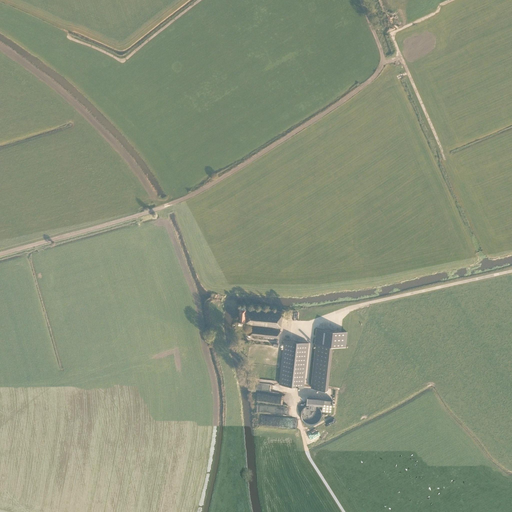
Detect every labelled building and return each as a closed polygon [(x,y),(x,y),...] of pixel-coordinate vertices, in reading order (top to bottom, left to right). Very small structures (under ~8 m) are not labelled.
[(441,2),(439,0),(410,0),(418,14),(441,2)] [(249,307),(245,307),(245,308),(239,308),(238,320),(237,325),(244,325),(245,323),(250,323),(249,335),(252,335),(252,336),(279,339),(283,311),(249,307)] [(315,343),(310,387),(327,389),(328,378),(332,348),(332,345),(344,346),(346,331),(323,329),(322,329),(321,329),(320,329),(319,329),(319,330),(318,330),(317,331),(317,332),(316,332),(315,334),(315,335),(315,337),(314,343),(315,343)] [(308,342),(283,340),(279,384),(304,386),(308,342)] [(332,400),(322,400),(321,412),(331,413),(332,400)] [(312,404),(311,404),(310,404),(309,404),(308,404),(307,404),(307,405),(306,405),(305,406),(304,406),(304,407),(303,407),(303,408),(302,408),(302,409),(302,410),(301,411),(301,412),(301,413),(301,414),(301,415),(301,416),(301,417),(301,418),(302,418),(302,419),(303,420),(303,421),(304,422),(305,422),(305,423),(306,423),(307,424),(308,424),(309,424),(310,424),(311,424),(313,424),(314,424),(315,424),(316,423),(317,422),(318,422),(318,421),(319,420),(320,420),(320,419),(320,418),(321,418),(321,417),(321,416),(321,415),(321,414),(321,413),(321,412),(321,411),(321,410),(320,410),(320,409),(319,408),(319,407),(318,407),(317,406),(317,405),(316,405),(315,405),(314,404),(313,404),(312,404)]
